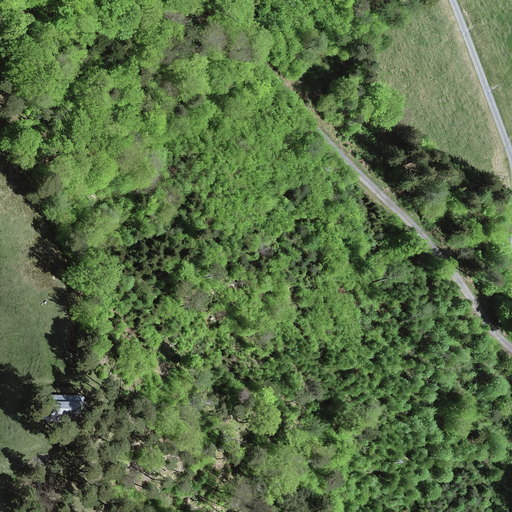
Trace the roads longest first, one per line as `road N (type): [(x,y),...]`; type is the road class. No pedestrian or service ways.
road 1 (track): [(231,0),(302,113),(437,252),(484,322),(511,348)]
road 2 (track): [(511,159),(453,0)]
